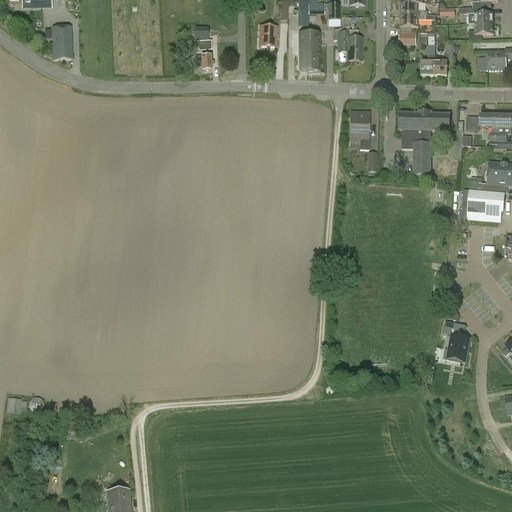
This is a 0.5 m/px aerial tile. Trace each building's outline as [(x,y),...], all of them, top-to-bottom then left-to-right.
[(21,0),(22,10),(52,10),(51,0),(21,0)] [(278,8),(278,15),(280,15),(280,23),(287,23),(288,7),(295,7),(294,0),(288,0),(288,2),(281,2),(281,8),(278,8)] [(473,0),(473,9),(491,9),(490,4),(498,4),(497,0),(473,0)] [(296,3),(296,12),(308,13),(308,3),(296,3)] [(400,5),(400,18),(434,18),(434,17),(428,17),(428,13),(425,13),(418,13),(418,6),(404,5),(400,5)] [(328,6),(328,23),(335,23),(338,23),(340,23),(340,21),(340,6),(335,6),(328,6)] [(473,11),(460,11),(460,16),(468,16),(468,27),(475,27),(475,26),(492,26),(492,15),(483,15),(483,10),(491,9),(473,9),(473,11)] [(456,10),(441,10),(442,18),(456,17),(456,10)] [(400,18),(400,30),(410,30),(418,30),(418,22),(434,22),(434,18),(400,18)] [(468,33),(468,43),(482,43),(482,37),(493,37),(492,26),(475,26),(475,27),(475,33),(468,33)] [(212,29),(195,28),(194,41),(212,42),(212,29)] [(259,28),(258,48),(276,49),(277,29),(259,28)] [(53,30),(52,30),(53,62),(72,62),(71,29),(53,30)] [(333,31),(334,43),(338,43),(338,55),(346,55),(346,63),(361,63),(362,40),(358,40),(354,40),(348,40),(348,35),(339,35),(339,32),(339,31),(333,31)] [(399,46),(399,48),(416,48),(416,34),(411,34),(410,34),(400,34),(399,46)] [(421,64),(421,78),(434,78),(434,64),(434,58),(435,58),(435,47),(434,47),(435,39),(435,35),(429,35),(428,39),(428,47),(428,58),(428,64),(421,64)] [(298,36),(299,74),(308,74),(308,56),(310,56),(310,50),(313,50),(313,48),(311,48),(311,46),(310,46),(310,41),(308,41),(308,36),(298,36)] [(308,56),(308,74),(320,74),(319,36),(308,36),(308,41),(310,41),(310,46),(311,46),(311,48),(313,48),(313,50),(310,50),(310,56),(308,56)] [(211,43),(196,43),(196,47),(197,47),(199,47),(199,53),(212,53),(211,43)] [(446,48),(446,59),(447,59),(453,59),(453,56),(455,56),(455,48),(453,48),(453,43),(446,43),(446,48)] [(486,61),(486,73),(506,72),(506,62),(511,62),(511,50),(506,51),(506,52),(505,52),(505,54),(485,54),(486,61)] [(201,59),(196,59),(197,70),(202,70),(202,74),(211,73),(211,69),(214,68),(214,65),(211,65),(210,58),(201,59)] [(434,64),(434,78),(447,78),(447,71),(448,64),(447,64),(434,64)] [(349,114),(349,141),(360,141),(360,145),(359,152),(369,152),(369,145),(370,114),(349,114)] [(399,115),(399,132),(402,132),(402,140),(402,146),(402,152),(411,152),(414,152),(413,177),(430,177),(431,146),(431,133),(449,133),(450,116),(430,116),(430,114),(418,114),(418,115),(399,115)] [(480,117),(479,129),(492,130),(492,135),(490,135),(489,151),(495,151),(495,117),(480,117)] [(511,117),(495,117),(495,151),(506,151),(507,145),(507,136),(511,136),(511,130),(511,127),(511,117)] [(457,133),(454,163),(461,163),(462,149),(479,150),(480,140),(472,140),(462,139),(463,133),(459,133),(457,133)] [(368,155),(367,174),(375,174),(376,174),(376,167),(376,155),(368,155)] [(464,192),(461,220),(467,221),(467,222),(470,222),(498,225),(500,225),(501,215),(503,215),(506,189),(511,189),(511,166),(488,165),(487,166),(490,166),(489,174),(487,174),(485,176),(485,181),(486,183),(486,186),(479,186),(470,185),(469,193),(464,192)] [(445,324),(443,336),(451,338),(448,353),(450,353),(449,360),(459,362),(459,363),(465,364),(469,341),(464,340),(455,338),(458,326),(445,324)] [(507,350),(502,355),(505,359),(511,354),(511,355),(511,343),(506,348),(507,350)] [(29,406),(29,407),(29,408),(29,409),(29,410),(30,410),(30,411),(31,411),(31,412),(32,413),(33,413),(34,414),(35,414),(36,414),(37,414),(38,414),(39,414),(39,413),(40,413),(41,413),(41,412),(42,412),(42,411),(43,410),(43,409),(44,408),(44,407),(44,406),(44,405),(43,405),(43,404),(43,403),(42,402),(42,401),(41,401),(41,400),(40,400),(39,400),(38,399),(37,399),(36,399),(35,399),(34,399),(34,400),(33,400),(32,400),(31,401),(31,402),(30,402),(30,403),(29,403),(29,404),(29,405),(29,406)] [(8,400),(6,414),(21,416),(21,411),(26,412),(26,403),(22,403),(22,401),(8,400)] [(130,511),(129,492),(106,493),(107,510),(107,511),(130,511)]
